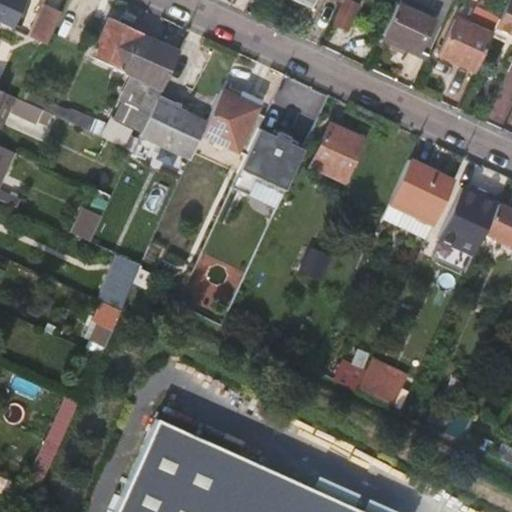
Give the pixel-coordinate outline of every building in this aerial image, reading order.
[(0,0),(0,19),(17,24),(24,0),(0,0)] [(398,0),(396,5),(441,26),(445,16),(411,0),(398,0)] [(511,0),(507,0),(495,27),(511,34),(511,0)] [(348,32),(359,8),(344,1),(333,26),(348,32)] [(396,5),(383,33),(397,39),(395,44),(408,51),(411,46),(428,54),(441,26),(396,5)] [(46,51),(63,15),(46,7),(29,43),(46,51)] [(157,101),(179,54),(129,29),(133,21),(124,17),(119,26),(108,20),(89,59),(135,79),(124,104),(150,116),(157,101)] [(439,55),(475,72),(491,37),(455,21),(439,55)] [(0,77),(8,56),(0,52),(0,77)] [(258,130),(264,117),(255,113),(259,103),(223,86),(205,126),(200,136),(245,157),(258,130)] [(36,94),(27,90),(21,103),(133,154),(139,142),(132,139),(128,146),(95,131),(98,123),(72,111),(68,118),(32,102),(36,94)] [(140,138),(188,160),(200,136),(205,126),(171,111),(172,107),(157,101),(150,116),(140,138)] [(343,182),(363,140),(331,125),(310,167),(343,182)] [(275,137),(258,130),(245,157),(231,188),(247,196),(254,182),(282,195),(303,151),(286,143),(275,137)] [(278,131),(275,137),(286,143),(290,137),(278,131)] [(407,161),(389,201),(434,223),(452,182),(407,161)] [(481,234),(495,203),(462,188),(439,238),(472,253),(481,234)] [(511,241),(511,210),(495,203),(481,234),(509,246),(511,241)] [(321,277),(330,257),(316,250),(300,281),(306,284),(312,272),(321,277)] [(119,311),(101,302),(91,323),(110,331),(119,311)] [(361,381),(371,385),(375,376),(384,381),(388,370),(379,366),(381,362),(371,359),(361,381)] [(361,381),(357,389),(365,393),(366,391),(368,391),(371,385),(361,381)] [(393,406),(401,387),(391,383),(382,401),(393,406)] [(45,484),(77,399),(62,394),(31,478),(45,484)] [(165,404),(159,416),(243,454),(249,442),(165,404)] [(426,416),(440,422),(445,412),(431,405),(426,416)] [(358,511),(153,419),(111,511),(358,511)] [(318,475),(314,486),(352,503),(357,492),(318,475)]
